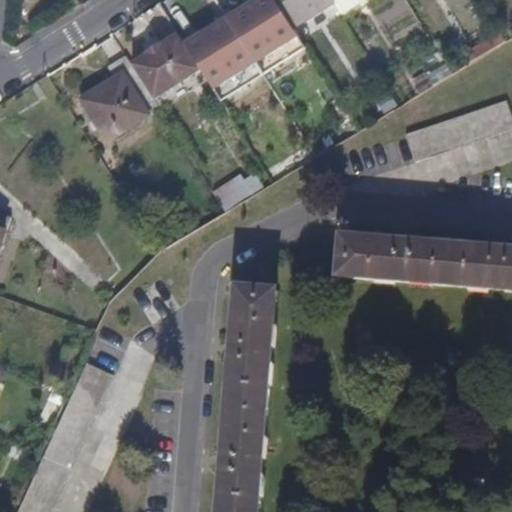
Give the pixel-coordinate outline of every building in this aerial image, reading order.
[(291,26),(280,8),(274,0),(256,0),(227,19),(245,47),(257,65),(299,39),(291,26)] [(291,26),(333,0),(274,0),(280,8),(291,26)] [(366,0),(333,0),(343,16),(366,0)] [(257,65),(245,47),(227,19),(185,45),(201,71),(215,91),(257,65)] [(491,51),(505,43),(499,34),(473,50),(477,59),(491,51)] [(201,71),(185,45),(179,35),(165,44),(163,42),(148,51),(149,54),(133,64),(146,84),(156,100),(201,71)] [(477,59),(473,50),(464,55),(469,64),(477,59)] [(161,108),(156,100),(146,84),(133,64),(128,56),(111,66),(117,76),(82,99),(108,140),(161,108)] [(417,161),(511,128),(511,115),(507,99),(407,135),(415,161),(417,161)] [(305,146),(265,167),(273,183),(313,162),(305,146)] [(227,211),(252,196),(244,185),(220,199),(227,211)] [(511,290),(511,250),(345,237),(342,238),(341,241),(339,277),(511,290)] [(259,511),(277,293),(276,290),(238,287),(219,511),(259,511)] [(18,511),(51,511),(115,374),(88,362),(18,511)]
